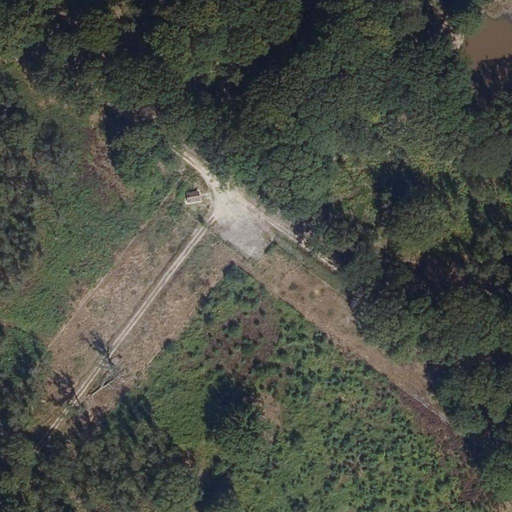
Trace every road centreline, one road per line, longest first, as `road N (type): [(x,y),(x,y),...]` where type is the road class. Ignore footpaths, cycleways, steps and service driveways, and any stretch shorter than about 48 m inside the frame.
road 1 (track): [(511,399),(0,18)]
road 2 (track): [(0,501),(375,0)]
